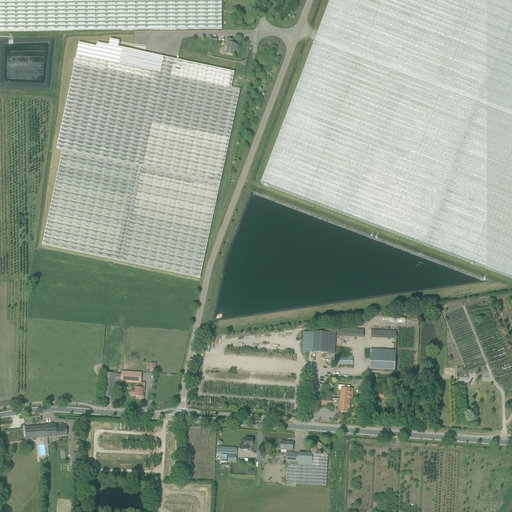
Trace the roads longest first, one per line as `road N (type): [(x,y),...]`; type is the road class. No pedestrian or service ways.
road 1 (unclassified): [(180,418),(213,256),(310,0)]
road 2 (tertiary): [(511,443),(180,418)]
road 3 (tertiary): [(180,418),(62,409),(0,416)]
